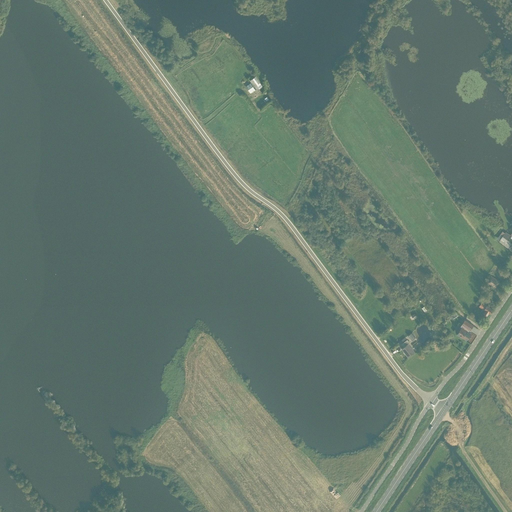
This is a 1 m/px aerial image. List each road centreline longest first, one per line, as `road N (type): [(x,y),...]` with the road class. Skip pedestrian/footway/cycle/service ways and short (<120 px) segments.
road 1 (unclassified): [(430,401),(284,217),(235,176),(105,0)]
road 2 (unclassified): [(430,401),(511,288)]
road 3 (unclassified): [(360,511),(430,401)]
